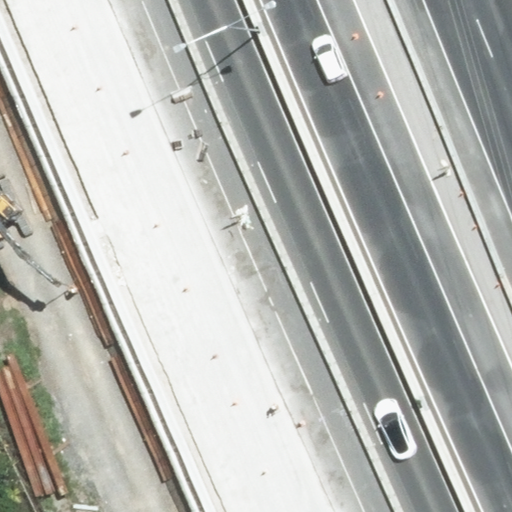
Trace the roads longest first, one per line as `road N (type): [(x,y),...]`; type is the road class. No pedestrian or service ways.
road 1 (motorway): [(395,511),(161,0)]
road 2 (motorway): [(364,0),(511,344)]
